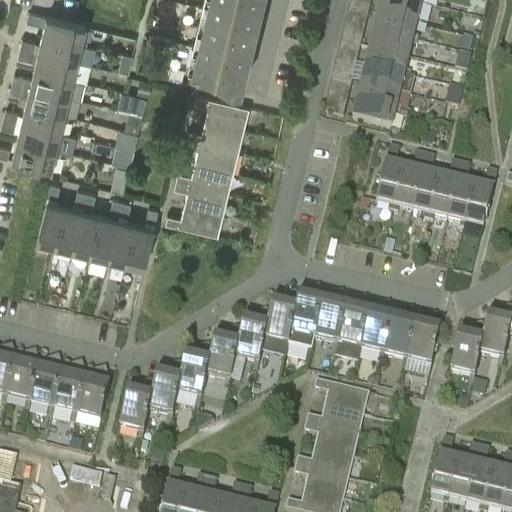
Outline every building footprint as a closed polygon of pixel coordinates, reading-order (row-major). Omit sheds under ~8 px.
[(193,65),(201,67),(197,84),(233,93),(234,85),(240,87),(243,74),(236,73),(253,0),(208,0),(204,21),(201,30),(193,65)] [(427,8),(421,7),(421,6),(396,0),(381,0),(378,14),(417,23),(419,12),(425,13),(427,8)] [(351,7),(370,12),(371,6),(352,1),(351,7)] [(350,13),(368,18),(370,12),(351,7),(350,13)] [(40,25),(42,16),(28,13),(26,22),(40,25)] [(413,38),(417,23),(378,14),(373,32),(418,43),(419,39),(413,38)] [(45,16),(41,34),(86,45),(87,41),(81,40),(82,40),(85,25),(45,16)] [(369,49),(408,59),(411,47),(417,49),(418,43),(373,32),(369,49)] [(37,52),(76,61),(79,49),(85,50),(86,45),(41,34),(37,52)] [(342,43),(361,47),(362,41),(344,37),(342,43)] [(471,48),(473,40),(464,38),(462,46),(471,48)] [(20,48),(33,51),(35,43),(22,40),(20,48)] [(341,49),(359,53),(361,47),(342,43),(341,49)] [(33,51),(20,48),(18,58),(31,61),(33,51)] [(405,73),(408,59),(369,49),(365,67),(409,78),(410,74),(405,73)] [(33,70),(72,79),(76,61),(37,52),(33,70)] [(361,85),(400,94),(411,97),(415,80),(409,79),(409,78),(365,67),(361,85)] [(29,87),(80,100),(84,83),(72,80),(72,79),(33,70),(29,87)] [(333,78),(352,82),(354,77),(335,72),(333,78)] [(466,74),(458,73),(455,83),(464,85),(466,74)] [(11,83),(25,86),(26,78),(13,75),(11,83)] [(332,84),(351,88),(352,82),(333,78),(332,84)] [(151,83),(140,80),(137,94),(148,97),(151,83)] [(25,86),(11,83),(9,93),(22,97),(25,86)] [(357,102),(401,113),(402,110),(396,108),(400,94),(361,85),(357,102)] [(80,100),(29,87),(24,105),(64,115),(68,97),(80,100)] [(147,99),(128,94),(123,112),(143,116),(147,99)] [(204,119),(243,129),(248,107),(196,94),(194,104),(207,107),(204,119)] [(401,113),(357,102),(352,120),(391,130),(394,118),(399,119),(401,113)] [(69,116),(64,115),(24,105),(20,123),(60,132),(63,119),(68,121),(69,116)] [(343,118),(345,112),(326,107),(325,113),(343,118)] [(3,119),(16,122),(18,113),(5,110),(3,119)] [(16,122),(3,119),(1,129),(14,132),(16,122)] [(185,137),(238,150),(243,129),(204,119),(201,133),(187,130),(185,137)] [(141,124),(127,121),(124,131),(139,134),(141,124)] [(16,141),(61,151),(61,147),(57,146),(60,132),(20,123),(16,141)] [(194,162),(233,171),(238,150),(185,137),(184,145),(197,149),(194,162)] [(136,142),(122,138),(120,147),(133,151),(136,142)] [(61,151),(16,141),(12,159),(51,169),(55,154),(59,156),(61,151)] [(0,156),(8,159),(10,149),(0,147),(0,156)] [(120,147),(117,158),(131,162),(134,151),(120,147)] [(397,163),(400,151),(390,149),(387,161),(397,163)] [(422,169),(425,157),(417,155),(414,167),(422,169)] [(425,157),(422,169),(432,172),(435,159),(425,157)] [(175,180),(228,192),(233,171),(194,162),(191,176),(177,173),(175,180)] [(457,178),(460,166),(452,164),(449,176),(457,178)] [(392,214),(403,169),(384,165),(375,204),(390,207),(388,213),(392,214)] [(129,169),(117,166),(114,179),(126,181),(129,169)] [(460,166),(457,178),(467,180),(470,168),(460,166)] [(399,210),(411,213),(421,174),(403,169),(392,214),(397,215),(399,210)] [(494,187),(497,175),(487,172),(484,184),(494,187)] [(421,174),(411,213),(425,216),(424,221),(428,222),(438,178),(421,174)] [(434,218),(447,221),(456,182),(438,178),(428,222),(432,223),(434,218)] [(184,205),(223,214),(228,192),(175,180),(173,188),(187,191),(184,205)] [(456,182),(447,221),(460,224),(459,230),(463,231),(474,187),(456,182)] [(56,200),(60,187),(50,185),(47,197),(56,200)] [(492,191),(474,187),(463,231),(468,232),(469,227),(483,230),(492,191)] [(82,207),(85,194),(77,192),(74,205),(82,207)] [(85,194),(82,207),(92,209),(95,196),(85,194)] [(118,215),(121,202),(112,200),(109,213),(118,215)] [(48,248),(53,249),(64,205),(45,201),(36,240),(50,243),(48,248)] [(121,202),(118,215),(127,217),(130,204),(121,202)] [(64,205),(53,249),(58,251),(59,246),(72,249),(81,210),(64,205)] [(218,236),(223,214),(184,205),(181,218),(167,215),(165,223),(218,236)] [(154,224),(157,211),(148,209),(144,222),(154,224)] [(81,210),(72,249),(85,252),(84,257),(88,258),(99,214),(81,210)] [(99,214),(88,258),(93,259),(94,254),(107,257),(117,218),(99,214)] [(117,218),(107,257),(121,261),(119,265),(124,267),(134,222),(117,218)] [(134,222),(124,267),(128,267),(129,263),(143,266),(153,227),(134,222)] [(391,257),(394,244),(385,241),(385,242),(382,255),(391,257)] [(323,302),(310,299),(306,287),(302,286),(296,310),(296,311),(291,332),(311,337),(309,344),(313,345),(315,337),(326,292),(326,291),(323,302)] [(296,311),(296,310),(285,308),(280,294),(275,292),(270,311),(267,312),(269,319),(267,328),(265,339),(284,343),(282,352),(286,353),(291,332),(296,311)] [(347,308),(335,305),(331,293),(326,292),(315,337),(334,342),(332,350),(337,351),(339,343),(350,297),(349,297),(347,308)] [(370,313),(358,310),(353,298),(350,297),(339,343),(357,347),(355,354),(361,356),(362,348),(373,302),(370,313)] [(394,319),(382,316),(378,303),(373,302),(362,348),(381,353),(380,360),(384,361),(386,354),(397,307),(396,307),(394,319)] [(417,324),(405,322),(401,308),(397,307),(386,354),(405,358),(403,366),(407,367),(420,312),(417,324)] [(503,363),(506,348),(509,337),(511,325),(499,322),(494,308),(491,307),(487,324),(483,327),(485,333),(483,342),(480,355),(499,359),(497,368),(501,369),(503,363)] [(267,328),(255,325),(251,312),(246,311),(242,329),(238,330),(241,339),(239,346),(236,358),(255,362),(254,369),(257,370),(265,339),(267,328)] [(424,313),(420,312),(407,367),(406,372),(429,377),(440,330),(428,327),(424,313)] [(483,342),(471,340),(467,326),(461,325),(450,373),(471,378),(469,385),(473,386),(480,355),(483,342)] [(218,328),(215,341),(213,347),(209,348),(211,356),(209,364),(210,364),(207,376),(226,380),(224,387),(229,388),(236,358),(239,346),(227,343),(222,329),(218,328)] [(7,399),(15,363),(3,360),(0,347),(0,396),(2,398),(1,405),(5,406),(7,399)] [(189,347),(186,359),(184,364),(180,365),(183,374),(181,382),(178,393),(197,397),(195,405),(199,406),(207,375),(207,376),(210,364),(209,364),(197,361),(194,348),(189,347)] [(18,351),(15,363),(7,399),(26,403),(24,411),(28,412),(30,404),(42,357),(41,356),(38,369),(26,366),(22,352),(18,351)] [(54,410),(65,362),(62,374),(50,371),(46,358),(42,357),(30,404),(49,409),(47,416),(52,417),(54,410)] [(77,416),(89,368),(88,368),(85,380),(72,377),(69,363),(65,362),(54,410),(73,415),(71,422),(76,423),(77,416)] [(159,364),(157,376),(155,382),(150,384),(153,392),(151,400),(148,411),(168,415),(166,422),(171,423),(178,393),(181,382),(168,379),(164,366),(159,364)] [(94,427),(99,428),(109,386),(97,383),(93,369),(89,368),(77,416),(96,420),(94,427)] [(379,380),(373,378),(368,381),(367,387),(377,389),(379,380)] [(130,382),(127,394),(119,429),(139,433),(137,441),(141,442),(148,411),(151,400),(139,397),(135,383),(130,382)] [(325,408),(363,417),(368,395),(315,382),(313,391),(328,395),(325,408)] [(483,398),(487,386),(474,382),(471,395),(483,398)] [(467,401),(459,398),(456,407),(462,409),(465,409),(467,401)] [(304,425),(358,438),(363,417),(325,408),(322,421),(306,417),(304,425)] [(212,419),(198,415),(196,432),(214,423),(212,419)] [(315,450),(353,459),(358,438),(304,425),(303,433),(318,436),(315,450)] [(47,436),(41,435),(38,437),(36,442),(45,444),(47,436)] [(440,452),(450,455),(453,442),(443,440),(440,452)] [(467,459),(476,461),(479,448),(471,446),(467,459)] [(476,461),(485,463),(488,451),(479,448),(476,461)] [(294,467),(348,480),(353,459),(315,450),(312,463),(296,459),(294,467)] [(15,511),(21,489),(10,486),(17,459),(0,455),(0,511),(15,511)] [(503,468),(511,470),(511,467),(511,456),(506,455),(503,468)] [(439,456),(430,495),(444,499),(448,500),(458,461),(439,456)] [(458,461),(448,500),(453,501),(466,504),(475,465),(458,461)] [(475,465),(466,504),(478,507),(483,508),(493,470),(475,465)] [(305,492),(343,501),(348,480),(294,467),(293,475),(308,479),(305,492)] [(168,483),(177,485),(180,472),(171,470),(168,483)] [(493,470),(483,508),(488,509),(500,511),(501,511),(511,474),(493,470)] [(511,511),(511,474),(501,511),(511,511)] [(207,479),(198,477),(195,489),(204,491),(207,479)] [(213,494),(216,481),(207,479),(204,491),(213,494)] [(230,498),(239,500),(242,487),(233,485),(230,498)] [(60,498),(70,500),(73,490),(62,487),(60,498)] [(251,489),(242,487),(239,500),(248,502),(251,489)] [(161,511),(180,511),(186,492),(167,488),(161,511)] [(199,511),(203,496),(186,492),(180,511),(199,511)] [(340,511),(343,501),(305,492),(302,505),(286,502),(284,510),(291,511),(340,511)] [(266,506),(275,509),(278,496),(269,494),(266,506)] [(199,511),(217,511),(221,500),(203,496),(199,511)] [(236,511),(238,505),(221,500),(217,511),(236,511)]
